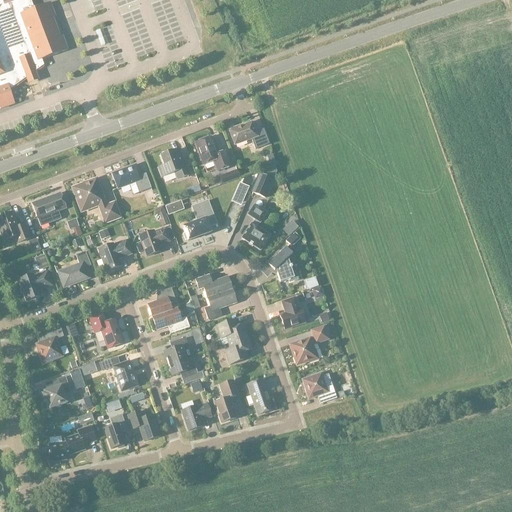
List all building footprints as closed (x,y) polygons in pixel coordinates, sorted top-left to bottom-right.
[(0,0),(0,109),(14,104),(8,90),(43,66),(41,60),(67,50),(62,36),(59,38),(52,18),(54,17),(49,3),(33,9),(29,0),(0,0)] [(230,130),(228,131),(233,146),(250,140),(254,150),(268,145),(263,131),(256,134),(251,122),(235,128),(235,127),(230,129),(230,130)] [(209,138),(194,144),(202,166),(213,162),(216,172),(230,167),(224,152),(216,155),(209,138)] [(176,180),(188,175),(178,149),(160,156),(163,166),(157,169),(161,178),(174,173),(176,180)] [(135,166),(111,174),(117,189),(134,183),(138,193),(150,189),(145,174),(139,176),(135,166)] [(236,171),(218,177),(221,185),(239,178),(236,171)] [(265,198),(272,180),(258,175),(251,193),(265,198)] [(95,181),(72,189),(79,208),(87,205),(88,209),(98,205),(100,209),(105,223),(118,218),(113,204),(105,208),(103,203),(95,181)] [(247,188),(238,184),(232,198),(241,202),(247,188)] [(59,194),(31,205),(37,220),(39,227),(60,219),(57,212),(65,209),(59,194)] [(146,195),(145,202),(154,204),(155,196),(146,195)] [(207,201),(194,206),(197,215),(202,213),(203,217),(212,214),(207,201)] [(250,224),(240,239),(259,251),(269,236),(256,228),(258,223),(259,224),(265,214),(253,206),(246,215),(254,220),(251,224),(250,224)] [(161,208),(152,211),(154,215),(159,213),(161,220),(165,219),(161,208)] [(11,213),(0,217),(0,234),(3,242),(15,237),(17,244),(29,239),(24,225),(17,228),(11,213)] [(75,219),(66,223),(68,230),(78,227),(75,219)] [(187,242),(210,233),(205,219),(181,228),(184,234),(182,235),(184,241),(186,240),(187,242)] [(81,236),(78,227),(72,229),(73,234),(71,234),(73,239),(81,236)] [(140,254),(144,253),(145,257),(160,252),(158,246),(168,242),(164,230),(153,234),(152,232),(138,237),(140,242),(136,243),(135,246),(138,253),(140,254)] [(291,247),(300,239),(294,233),(285,241),(291,247)] [(40,251),(36,240),(28,242),(32,254),(40,251)] [(97,250),(105,272),(120,266),(118,260),(130,255),(125,241),(113,246),(112,245),(97,250)] [(285,248),(267,265),(273,272),(275,270),(279,283),(287,281),(288,283),(297,281),(294,272),(291,273),(290,269),(291,268),(290,266),(289,266),(287,259),(291,255),(285,248)] [(78,265),(58,273),(63,288),(88,279),(84,269),(90,266),(85,252),(75,256),(78,265)] [(31,276),(18,281),(21,288),(20,290),(21,294),(23,295),(26,302),(39,297),(37,291),(50,286),(46,274),(33,278),(31,276)] [(202,289),(206,299),(231,291),(226,278),(210,283),(208,276),(194,281),(198,290),(202,289)] [(317,285),(310,289),(314,298),(322,294),(317,285)] [(147,305),(151,318),(176,310),(176,309),(170,311),(168,305),(175,303),(170,289),(156,293),(159,301),(147,305)] [(235,304),(231,291),(206,299),(209,307),(203,309),(207,321),(221,317),(218,310),(235,304)] [(293,299),(281,303),(285,314),(279,316),(284,330),(304,323),(299,309),(297,310),(293,299)] [(186,313),(192,312),(190,301),(183,303),(186,313)] [(179,318),(176,310),(151,318),(156,331),(167,327),(169,335),(189,328),(185,318),(182,319),(179,318)] [(321,324),(328,322),(325,313),(318,316),(321,324)] [(101,315),(89,319),(94,334),(101,332),(107,350),(122,344),(114,320),(104,324),(101,315)] [(225,338),(227,344),(247,338),(242,325),(231,329),(229,322),(215,327),(219,340),(225,338)] [(48,341),(35,345),(42,364),(61,357),(68,354),(65,346),(58,349),(55,340),(63,337),(59,328),(45,333),(48,341)] [(309,339),(289,346),(296,366),(308,362),(309,363),(318,360),(315,351),(313,352),(311,345),(315,344),(327,340),(323,328),(311,332),(313,338),(309,339)] [(251,350),(247,338),(227,344),(229,351),(224,352),(228,366),(242,361),(239,354),(251,350)] [(163,353),(167,365),(185,359),(192,356),(190,349),(188,350),(184,339),(171,343),(173,349),(163,353)] [(197,375),(193,364),(192,362),(193,362),(192,356),(185,359),(167,365),(171,377),(181,373),(184,379),(197,375)] [(116,358),(99,364),(101,372),(112,368),(120,393),(137,387),(133,377),(132,372),(131,372),(128,362),(118,365),(116,358)] [(73,375),(78,373),(72,359),(67,361),(73,375)] [(319,396),(321,404),(336,399),(331,387),(327,375),(322,377),(320,374),(301,381),(308,400),(319,396)] [(64,378),(49,383),(51,390),(43,393),(44,394),(41,395),(43,402),(46,401),(46,402),(46,404),(47,406),(48,407),(49,409),(50,409),(52,412),(60,410),(58,406),(65,403),(63,395),(69,393),(64,378)] [(261,380),(246,385),(257,416),(272,411),(269,402),(268,402),(264,392),(265,392),(261,380)] [(193,394),(201,391),(198,381),(189,385),(193,394)] [(223,400),(213,404),(220,424),(235,419),(228,399),(237,396),(232,381),(218,386),(223,400)] [(195,407),(180,412),(187,432),(202,427),(200,421),(210,418),(206,405),(196,409),(195,407)] [(139,412),(127,417),(131,430),(138,428),(143,443),(159,437),(151,416),(142,419),(139,412)] [(109,420),(111,427),(103,429),(110,450),(124,445),(119,431),(125,429),(121,415),(109,420)] [(49,458),(46,459),(49,468),(58,464),(57,461),(64,461),(64,455),(69,453),(69,455),(83,450),(82,446),(94,441),(89,427),(76,432),(77,435),(64,440),(65,444),(63,445),(62,444),(61,444),(60,437),(48,438),(49,445),(48,446),(49,453),(47,453),(47,455),(49,455),(49,458)]
